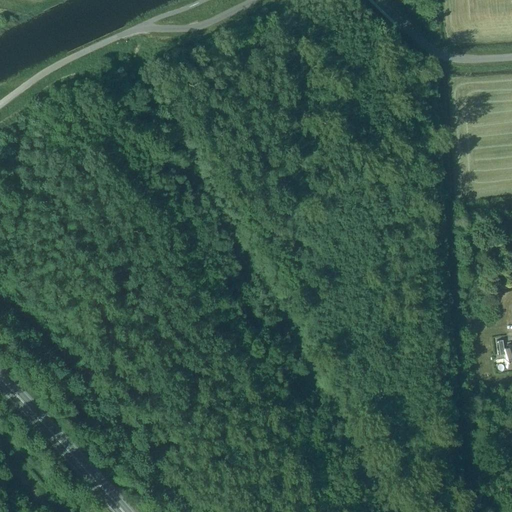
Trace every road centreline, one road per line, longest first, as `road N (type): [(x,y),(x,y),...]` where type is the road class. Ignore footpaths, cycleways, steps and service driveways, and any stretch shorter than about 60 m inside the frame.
road 1 (trunk): [(123,511),(0,378)]
road 2 (unclassified): [(0,106),(52,66),(138,27)]
road 3 (unclassified): [(511,57),(443,54),(378,0)]
road 4 (unclassified): [(255,0),(196,27),(138,27)]
